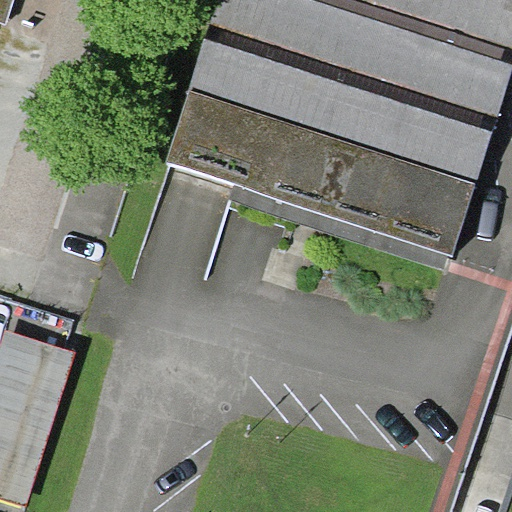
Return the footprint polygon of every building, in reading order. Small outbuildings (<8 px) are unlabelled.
[(0,0),(0,22),(5,24),(13,0),(0,0)] [(511,0),(215,0),(164,160),(233,181),(453,255),(511,71),(511,0)] [(447,270),(453,255),(233,181),(228,197),(447,270)] [(75,352),(5,330),(0,345),(0,496),(26,505),(75,352)] [(511,511),(511,478),(500,511),(511,511)]
